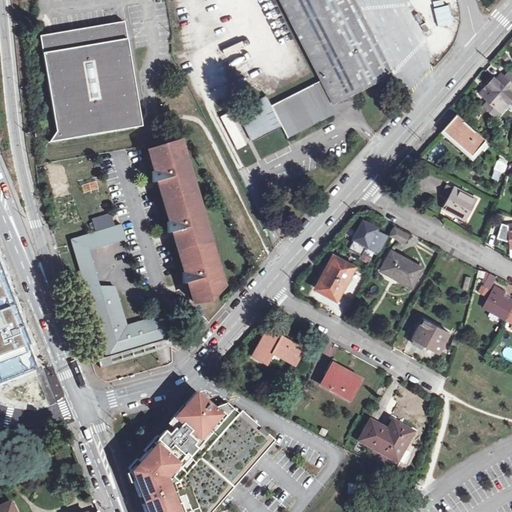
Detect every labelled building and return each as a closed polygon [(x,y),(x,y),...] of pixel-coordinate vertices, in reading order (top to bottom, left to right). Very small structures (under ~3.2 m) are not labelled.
[(391,73),(354,0),(282,0),(324,82),(274,107),(271,109),(265,98),(240,111),(253,137),(283,122),(284,125),(289,134),(350,104),(346,96),(350,94),(391,73)] [(454,0),(429,0),(430,13),(455,13),(454,0)] [(124,22),(40,36),(56,131),(49,142),(136,127),(135,119),(141,118),(124,22)] [(242,58),(224,68),(240,99),(258,90),(242,58)] [(495,77),(482,93),(489,100),(497,107),(507,106),(511,100),(511,80),(506,76),(503,73),(497,79),(495,77)] [(284,125),(283,122),(253,137),(240,111),(265,98),(271,109),(274,107),(266,94),(236,109),(253,141),(284,125)] [(346,96),(350,104),(354,102),(350,94),(346,96)] [(497,107),(489,100),(485,106),(497,117),(497,107)] [(237,150),(247,145),(229,112),(219,117),(237,150)] [(458,114),(444,130),(451,136),(474,155),(487,139),(458,114)] [(448,138),(451,136),(444,130),(442,132),(448,138)] [(180,141),(175,143),(180,158),(184,157),(180,141)] [(180,158),(175,143),(157,148),(159,155),(150,158),(154,172),(152,172),(152,183),(157,182),(169,222),(167,223),(167,234),(172,232),(187,273),(185,274),(186,285),(191,283),(197,302),(213,295),(214,299),(222,290),(218,278),(222,276),(218,267),(216,257),(212,258),(201,229),(206,227),(201,219),(200,207),(195,209),(186,178),(190,177),(186,167),(184,157),(180,158)] [(428,151),(434,160),(446,151),(441,143),(428,151)] [(500,181),(508,160),(498,157),(491,178),(500,181)] [(200,207),(190,177),(186,178),(195,209),(200,207)] [(477,200),(447,184),(441,195),(448,199),(443,208),(467,219),(477,200)] [(91,220),(94,231),(113,226),(110,214),(91,220)] [(510,241),(510,248),(511,247),(511,223),(509,224),(503,224),(498,237),(510,241)] [(70,239),(74,250),(85,247),(87,251),(126,240),(121,224),(70,239)] [(360,228),(349,249),(362,256),(368,246),(380,252),(388,237),(376,230),(375,232),(371,230),(372,228),(373,226),(370,224),(364,225),(360,228)] [(216,257),(206,227),(201,229),(212,258),(216,257)] [(394,227),(391,234),(406,242),(410,235),(394,227)] [(74,250),(85,289),(98,285),(87,251),(85,247),(74,250)] [(422,268),(392,251),(383,268),(398,277),(397,279),(412,287),(422,268)] [(334,255),(316,289),(337,300),(355,266),(341,259),(334,255)] [(490,274),(484,285),(490,289),(496,277),(490,274)] [(10,307),(0,281),(0,382),(35,370),(10,307)] [(98,285),(85,289),(106,357),(168,338),(162,315),(127,325),(117,293),(102,297),(99,288),(98,285)] [(495,286),(483,307),(491,312),(493,309),(500,313),(499,316),(511,322),(511,327),(511,328),(511,302),(502,297),(505,292),(495,286)] [(116,288),(99,288),(102,297),(117,293),(116,288)] [(493,309),(491,312),(488,316),(497,321),(499,316),(500,313),(493,309)] [(198,316),(191,322),(199,330),(205,323),(198,316)] [(449,333),(424,320),(414,338),(425,344),(439,352),(449,333)] [(99,360),(102,369),(180,344),(183,343),(199,330),(191,322),(178,336),(99,360)] [(268,332),(254,358),(266,364),(273,354),(293,365),(301,350),(268,332)] [(425,344),(414,338),(412,343),(423,349),(425,344)] [(332,366),(322,385),(349,399),(359,381),(332,366)] [(221,415),(197,395),(184,410),(170,425),(172,427),(167,434),(165,431),(129,470),(137,490),(145,511),(183,511),(180,502),(176,504),(165,477),(186,454),(190,457),(198,448),(194,445),(221,415)] [(371,420),(360,440),(376,449),(370,458),(393,470),(414,432),(399,423),(394,432),(389,430),(371,420)] [(394,432),(399,423),(394,421),(389,430),(394,432)] [(14,511),(11,503),(0,507),(0,511),(14,511)]
